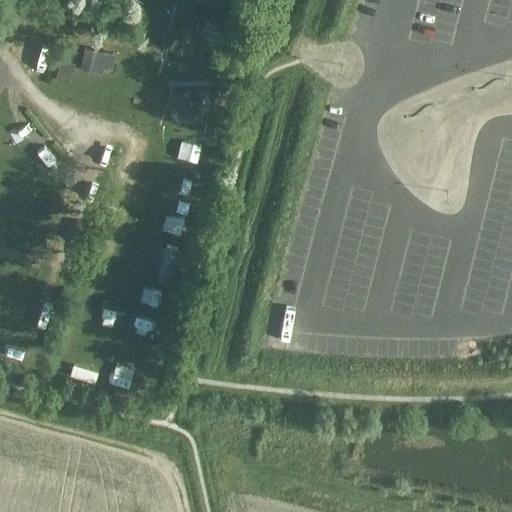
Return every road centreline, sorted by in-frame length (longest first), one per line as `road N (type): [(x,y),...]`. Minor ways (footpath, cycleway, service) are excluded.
road 1 (track): [(0,53),(83,135),(133,148),(97,285),(48,271)]
road 2 (track): [(48,271),(83,135)]
